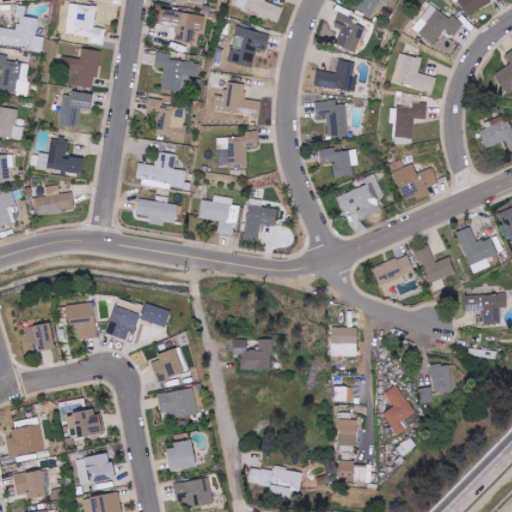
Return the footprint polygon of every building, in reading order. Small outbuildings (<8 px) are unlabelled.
[(233,0),(232,5),(243,9),(245,0),(233,0)] [(266,2),(267,0),(248,0),(245,11),(278,21),(283,7),(266,2)] [(371,17),(380,2),(388,6),(391,0),(360,0),(356,9),(371,17)] [(461,0),(466,15),(493,5),(490,0),(461,0)] [(106,29),(95,27),(97,7),(70,3),(66,34),(90,37),(89,43),(104,45),(106,29)] [(450,18),(431,5),(414,30),(434,44),(445,29),(456,37),(465,24),(452,15),(450,18)] [(45,19),(25,18),(26,6),(19,6),(18,29),(2,28),(1,47),(44,49),(45,19)] [(195,30),(203,31),(205,16),(162,10),(160,24),(177,27),(175,41),(193,44),(195,30)] [(335,27),(342,29),(337,45),(361,54),(366,41),(362,39),(367,25),(339,15),(335,27)] [(258,48),(267,51),(271,35),(237,27),(229,62),(253,68),(258,48)] [(101,51),(82,49),(81,59),(62,57),(61,67),(73,69),(71,85),(96,89),(101,51)] [(493,75),(504,94),(511,89),(511,51),(506,55),(511,64),(493,75)] [(163,87),(187,90),(189,76),(198,77),(199,63),(171,60),(171,54),(157,53),(155,68),(165,69),(163,87)] [(31,65),(8,61),(8,55),(0,54),(0,70),(3,71),(0,92),(27,95),(31,65)] [(392,82),(433,92),(436,78),(419,73),(422,59),(400,54),(392,82)] [(356,92),(358,75),(355,74),(356,63),(339,61),(337,73),(317,71),(315,86),(356,92)] [(247,85),(226,83),(225,96),(215,95),(213,112),(260,116),(262,101),(245,100),(247,85)] [(94,95),(73,91),(72,96),(63,95),(59,125),(79,128),(82,108),(92,109),(94,95)] [(414,119),(427,119),(428,103),(420,103),(421,95),(403,95),(403,108),(391,108),(390,123),(395,123),(395,145),(414,145),(414,119)] [(163,105),(164,100),(150,98),(148,114),(158,115),(155,137),(185,141),(187,126),(184,125),(186,108),(163,105)] [(349,136),(347,105),(337,105),(337,100),(316,101),(317,117),(328,117),(328,137),(349,136)] [(16,126),(18,110),(0,108),(0,137),(22,140),(24,127),(16,126)] [(511,149),(511,128),(508,117),(479,126),(486,148),(507,141),(510,151),(511,149)] [(218,138),(219,169),(248,169),(247,147),(259,147),(258,131),(246,132),(246,137),(218,138)] [(84,159),(66,156),(68,141),(52,139),(49,154),(40,153),(37,167),(82,174),(84,159)] [(359,164),(357,149),(335,153),(335,148),(320,151),(323,164),(334,162),(336,178),(354,175),(352,165),(359,164)] [(184,190),(187,171),(175,169),(177,155),(159,153),(157,166),(139,164),(137,183),(184,190)] [(0,182),(9,182),(9,168),(14,168),(13,155),(0,155),(0,182)] [(404,201),(416,196),(418,200),(431,195),(429,188),(439,184),(433,168),(418,173),(415,164),(393,172),(404,201)] [(384,196),(376,174),(363,179),(366,186),(337,197),(343,212),(356,207),(360,219),(382,210),(378,198),(384,196)] [(47,197),(34,198),(36,215),(75,210),(73,192),(60,194),(58,186),(46,188),(47,197)] [(0,226),(16,222),(13,213),(19,211),(14,192),(0,195),(0,226)] [(239,206),(233,205),(233,198),(215,196),(214,201),(202,200),(200,219),(220,221),(218,233),(236,235),(239,206)] [(178,206),(140,199),(137,217),(175,224),(178,206)] [(259,242),(261,224),(276,226),(277,209),(248,206),(245,241),(259,242)] [(511,240),(511,208),(499,214),(508,240),(511,239),(511,240)] [(491,268),(488,258),(497,255),(491,238),(477,243),(472,227),(458,231),(472,274),(491,268)] [(436,262),(429,246),(416,251),(428,284),(456,274),(450,257),(436,262)] [(382,293),(407,285),(404,276),(415,272),(409,256),(374,267),(382,293)] [(483,324),(501,324),(501,308),(507,308),(507,294),(464,295),(464,313),(483,313),(483,324)] [(143,306),(123,301),(121,309),(141,314),(143,306)] [(68,305),(68,328),(77,328),(78,340),(96,339),(95,304),(68,305)] [(171,310),(145,305),(141,322),(167,327),(171,310)] [(136,332),(140,314),(114,308),(108,335),(127,340),(129,330),(136,332)] [(54,350),(52,324),(36,326),(38,352),(54,350)] [(332,356),(358,357),(358,328),(332,327),(332,356)] [(272,340),(259,340),(259,350),(248,350),(248,340),(234,341),(234,356),(241,356),(241,370),(272,370),(272,340)] [(158,356),(159,360),(152,362),(159,383),(185,374),(176,349),(158,356)] [(450,364),(431,366),(434,394),(453,392),(450,364)] [(407,430),(402,422),(416,413),(398,385),(385,394),(394,407),(384,414),(398,435),(407,430)] [(421,404),(434,402),(432,387),(419,390),(421,404)] [(165,421),(199,414),(193,388),(160,395),(165,421)] [(337,388),(336,402),(349,402),(350,389),(337,388)] [(66,415),(69,430),(74,429),(75,439),(102,434),(97,410),(66,415)] [(7,439),(11,458),(46,450),(39,418),(16,423),(17,430),(12,431),(14,438),(7,439)] [(358,420),(340,419),(339,445),(357,446),(358,420)] [(197,468),(193,443),(167,446),(170,472),(197,468)] [(116,481),(114,462),(109,463),(109,455),(78,459),(81,485),(116,481)] [(304,473),(251,467),(249,483),(270,486),(269,497),(290,500),(292,488),(302,489),(304,473)] [(19,500),(46,494),(41,470),(14,476),(19,500)] [(177,507),(218,505),(217,492),(211,493),(210,480),(175,482),(177,507)] [(85,498),(86,511),(121,511),(119,495),(85,498)]
